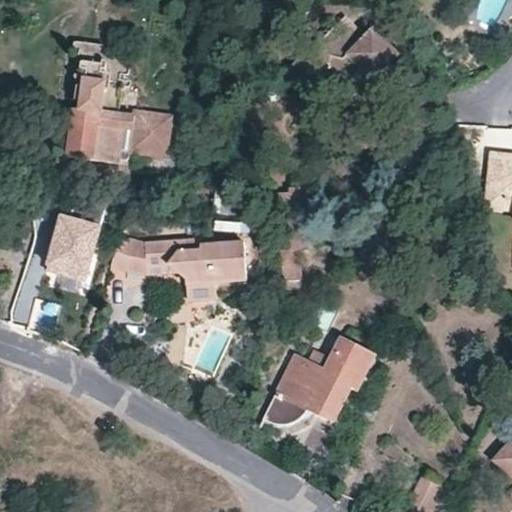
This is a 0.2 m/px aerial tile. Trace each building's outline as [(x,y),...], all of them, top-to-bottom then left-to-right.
[(362,39),(342,20),(318,45),(315,42),(286,72),(308,95),(320,83),(327,77),(340,80),(353,93),(368,78),(372,82),(399,55),(372,29),(362,39)] [(76,63),(87,65),(80,110),(74,110),(66,158),(115,165),(116,161),(117,151),(130,153),(164,157),(169,119),(134,114),(133,119),(118,117),(122,93),(126,94),(131,60),(107,57),(108,48),(80,43),(76,63)] [(348,98),(353,93),(340,80),(327,77),(348,98)] [(326,89),(320,83),(308,95),(314,100),(326,89)] [(128,163),(130,153),(117,151),(116,161),(128,163)] [(511,155),(484,154),(480,209),(511,212),(511,205),(499,205),(499,194),(489,193),(491,160),(511,161),(511,155)] [(511,161),(491,160),(489,193),(499,194),(499,205),(511,205),(511,161)] [(212,214),(228,216),(230,193),(230,189),(214,188),(212,214)] [(271,219),(272,206),(243,204),(244,194),(230,193),(228,216),(271,219)] [(281,280),(298,280),(296,229),(294,194),(276,195),(278,226),(281,280)] [(132,241),(117,237),(109,267),(126,271),(132,241)] [(145,277),(145,266),(142,243),(132,241),(126,271),(145,277)] [(242,245),(204,248),(199,248),(199,243),(199,242),(142,243),(145,266),(168,266),(179,276),(187,283),(188,302),(215,301),(215,282),(245,281),(242,245)] [(179,276),(168,266),(145,266),(145,277),(179,276)] [(277,300),(293,304),(298,280),(281,280),(277,300)] [(322,365),(320,369),(294,357),(261,420),(266,422),(272,426),(278,426),(286,426),(291,424),(297,422),(302,417),(308,409),(332,420),(349,387),(355,390),(372,357),(342,341),(335,355),(328,367),(322,365)] [(335,355),(329,352),(322,365),(328,367),(335,355)] [(511,438),(492,460),(511,477),(511,438)] [(436,511),(447,490),(423,478),(408,508),(415,511),(436,511)]
